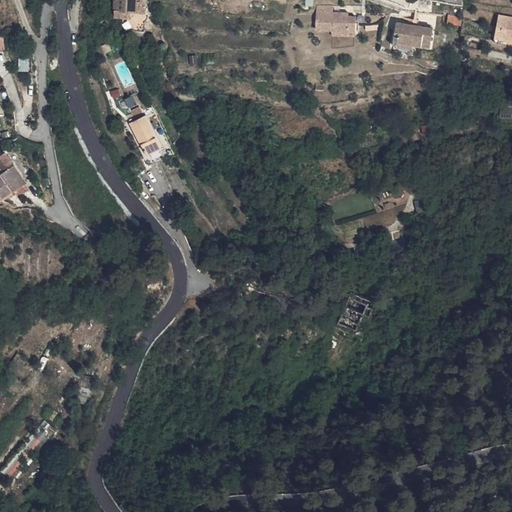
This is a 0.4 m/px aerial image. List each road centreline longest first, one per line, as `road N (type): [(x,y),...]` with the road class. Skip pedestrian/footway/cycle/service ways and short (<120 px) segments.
road 1 (tertiary): [(62,6),(85,129),(101,165),(167,249),(175,274),(173,300),(131,367),(98,465),(99,491),(112,511)]
road 2 (tertiary): [(200,511),(359,490),(511,453)]
road 3 (residential): [(57,214),(44,28),(48,7),(62,6)]
